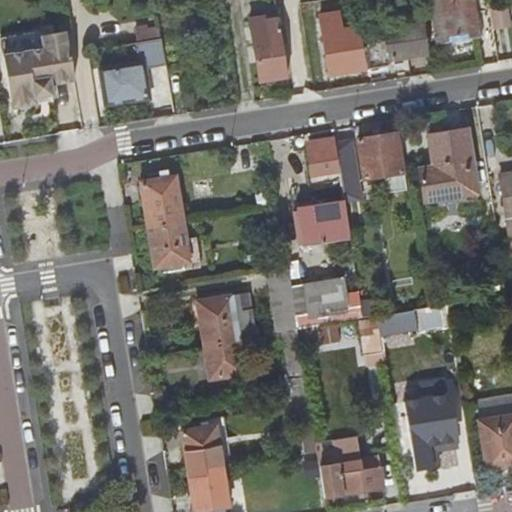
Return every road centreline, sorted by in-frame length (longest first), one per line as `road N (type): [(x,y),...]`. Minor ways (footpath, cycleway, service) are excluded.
road 1 (residential): [(97,155),(128,140),(511,78)]
road 2 (residential): [(110,269),(147,511)]
road 3 (residential): [(0,383),(21,511)]
